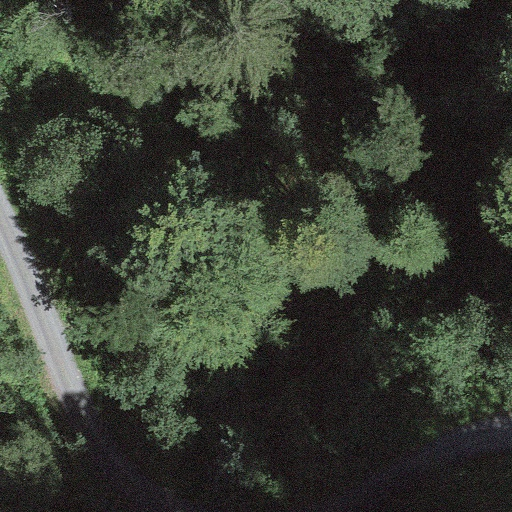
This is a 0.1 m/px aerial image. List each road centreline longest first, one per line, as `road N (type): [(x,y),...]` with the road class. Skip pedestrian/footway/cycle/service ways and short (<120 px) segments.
road 1 (track): [(0,209),(65,388),(100,452),(137,491),(172,511)]
road 2 (track): [(331,511),(433,455),(511,434)]
